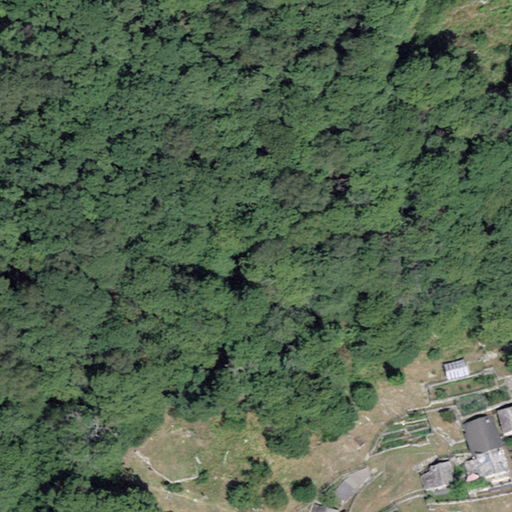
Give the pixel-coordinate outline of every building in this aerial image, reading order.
[(444,365),(448,381),(468,376),(464,360),(444,365)] [(511,408),(497,412),(503,435),(511,432),(511,408)] [(494,416),(463,424),(472,457),(503,448),(494,416)] [(503,448),(472,457),(473,461),(464,463),(468,483),(509,473),(503,448)] [(450,462),(429,467),(431,472),(418,476),(423,492),(454,483),(450,462)]
